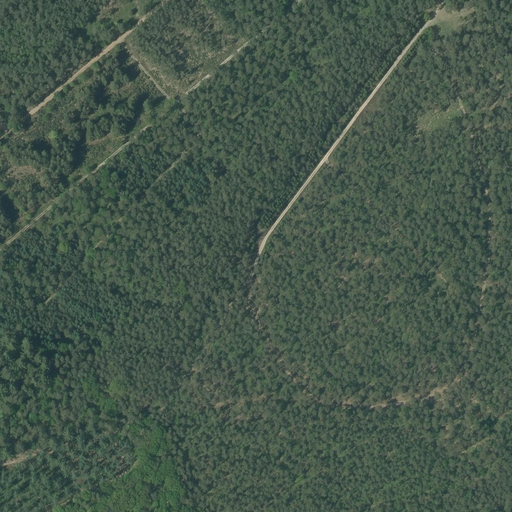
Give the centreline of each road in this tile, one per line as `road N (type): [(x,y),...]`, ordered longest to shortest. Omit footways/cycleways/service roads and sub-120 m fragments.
road 1 (track): [(249,284),(268,345),(288,374),(328,403),(399,402),(458,380),(475,330),(488,225),(430,19)]
road 2 (track): [(128,463),(249,284),(274,224),(445,0)]
road 3 (track): [(164,0),(13,125)]
